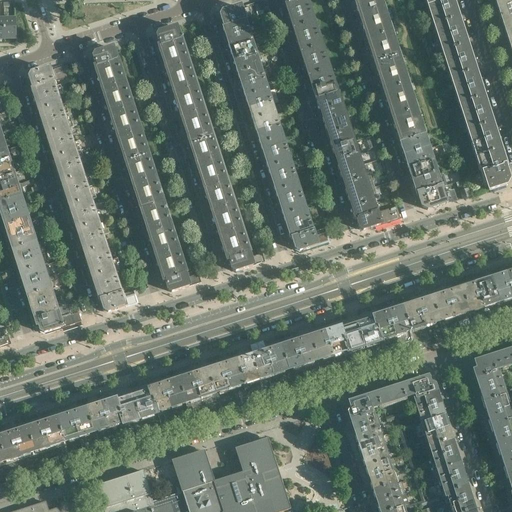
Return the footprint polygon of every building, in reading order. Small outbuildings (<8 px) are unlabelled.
[(310,14),(306,0),(287,6),(285,6),(289,19),(300,15),(301,17),(310,14)] [(383,7),(381,1),(379,2),(378,0),(361,0),(354,2),(359,15),(381,8),(383,7)] [(453,6),(451,0),(426,0),(425,1),(427,7),(429,6),(431,13),(453,6)] [(511,11),(511,0),(504,0),(495,3),(499,16),(511,11)] [(457,19),(455,13),(453,6),(431,13),(434,20),(431,21),(433,27),(457,19)] [(249,19),(246,10),(241,12),(240,8),(222,14),(220,17),(224,27),(242,21),(244,21),(249,19)] [(388,20),(386,14),(383,15),(381,8),(359,15),(363,28),(388,20)] [(511,26),(511,11),(499,16),(504,29),(511,26)] [(313,24),(310,14),(301,17),(300,15),(289,19),(293,30),(313,24)] [(3,19),(4,39),(15,39),(15,19),(3,19)] [(462,32),(461,27),(460,28),(457,19),(433,27),(435,33),(437,32),(440,39),(462,32)] [(389,33),(387,27),(389,26),(388,20),(363,28),(367,40),(389,33)] [(248,34),(246,27),(244,27),(242,21),(224,27),(222,29),(224,34),(226,34),(227,39),(239,35),(240,37),(248,34)] [(318,38),(313,24),(293,30),(297,42),(308,39),(309,41),(318,38)] [(180,41),(176,29),(158,34),(157,38),(160,47),(158,48),(180,41)] [(466,45),(463,37),(464,37),(462,32),(440,39),(442,46),(440,47),(442,53),(466,45)] [(396,46),(394,40),(392,40),(389,33),(367,40),(371,54),(396,46)] [(250,45),(248,39),(249,37),(248,34),(240,37),(239,35),(227,39),(229,44),(227,45),(229,51),(250,45)] [(321,48),(318,38),(309,41),(308,39),(297,42),(301,54),(321,48)] [(185,57),(183,48),(181,40),(180,41),(158,48),(160,55),(162,56),(165,63),(163,65),(166,72),(189,64),(186,57),(185,57)] [(256,58),(254,51),(252,51),(250,45),(229,51),(231,57),(233,58),(235,63),(247,59),(248,61),(256,58)] [(470,59),(466,45),(442,53),(444,59),(446,59),(448,66),(470,59)] [(398,59),(396,53),(398,52),(396,46),(371,54),(375,67),(398,59)] [(325,62),(321,48),(301,54),(305,66),(316,63),(316,65),(325,62)] [(116,61),(113,49),(95,55),(93,58),(96,68),(94,68),(94,69),(116,61)] [(257,69),(255,62),(257,61),(256,58),(248,61),(247,59),(235,63),(236,67),(235,69),(237,75),(257,69)] [(404,72),(402,65),(400,66),(398,59),(375,67),(379,80),(404,72)] [(474,72),(470,59),(448,66),(450,73),(448,73),(450,79),(474,72)] [(120,73),(119,68),(117,69),(115,62),(117,62),(116,61),(94,69),(96,75),(98,76),(100,80),(120,73)] [(329,72),(325,62),(316,65),(316,63),(305,66),(308,78),(329,72)] [(193,81),(190,72),(191,72),(189,64),(166,72),(168,79),(170,79),(172,87),(171,89),(173,95),(196,88),(194,81),(193,81)] [(264,82),(261,75),(259,74),(257,69),(237,75),(239,81),(241,82),(243,86),(255,82),(255,84),(264,82)] [(53,82),(49,70),(31,75),(29,79),(32,89),(53,82)] [(333,85),(329,72),(308,78),(312,90),(323,86),(324,88),(333,85)] [(406,85),(404,78),(406,78),(404,72),(379,80),(383,93),(406,85)] [(479,85),(478,80),(477,80),(474,72),(450,79),(452,85),(454,85),(457,92),(479,85)] [(122,86),(120,79),(122,79),(120,73),(100,80),(101,84),(100,85),(102,92),(122,86)] [(57,96),(55,89),(53,89),(51,83),(53,82),(32,89),(31,90),(32,95),(34,96),(36,100),(48,96),(49,98),(57,96)] [(265,92),(263,86),(264,85),(264,82),(255,84),(255,82),(243,86),(244,91),(243,92),(245,99),(265,92)] [(336,95),(333,85),(324,88),(323,86),(312,90),(316,102),(336,95)] [(412,97),(410,91),(408,92),(406,85),(383,93),(388,105),(412,97)] [(483,98),(480,89),(481,89),(479,85),(457,92),(459,99),(457,100),(459,106),(483,98)] [(128,97),(126,92),(125,92),(122,86),(102,92),(104,99),(106,100),(107,104),(128,97)] [(201,105),(198,96),(199,95),(196,88),(173,95),(175,102),(177,103),(180,111),(179,112),(181,119),(204,112),(202,104),(201,105)] [(271,105),(269,98),(267,98),(265,92),(245,99),(247,105),(249,105),(250,110),(262,106),(263,108),(271,105)] [(344,113),(343,109),(340,100),(338,101),(336,95),(316,102),(318,108),(320,108),(322,113),(323,118),(322,119),(324,126),(344,119),(342,113),(344,113)] [(58,106),(57,100),(58,99),(57,96),(49,98),(48,96),(36,100),(37,105),(36,107),(38,113),(58,106)] [(130,109),(128,103),(130,102),(128,97),(107,104),(108,108),(107,109),(109,116),(130,109)] [(414,111),(412,104),(414,104),(412,97),(388,105),(392,118),(414,111)] [(487,111),(483,98),(459,106),(461,112),(463,111),(465,118),(487,111)] [(273,116),(271,110),(272,108),(271,105),(263,108),(262,106),(250,110),(252,115),(250,116),(252,122),(273,116)] [(65,120),(62,113),(60,112),(58,106),(38,113),(40,119),(42,119),(44,124),(56,120),(57,122),(65,120)] [(136,121),(134,115),(132,116),(130,109),(109,116),(112,123),(114,123),(115,127),(136,121)] [(421,123),(419,117),(417,118),(414,111),(392,118),(396,131),(421,123)] [(491,124),(487,111),(465,118),(467,125),(465,126),(467,132),(491,124)] [(208,128),(205,119),(206,119),(204,112),(181,119),(183,126),(185,127),(187,134),(186,136),(188,143),(211,135),(209,128),(208,128)] [(279,129),(277,122),(275,122),(273,116),(252,122),(254,129),(256,129),(258,134),(270,130),(271,132),(279,129)] [(353,142),(350,132),(348,124),(346,125),(344,119),(324,126),(326,132),(328,132),(329,137),(331,142),(329,143),(331,149),(352,143),(353,142)] [(66,130),(64,124),(66,123),(65,120),(57,122),(56,120),(44,124),(45,129),(44,130),(46,137),(66,130)] [(138,133),(136,127),(137,126),(136,121),(115,127),(116,131),(115,133),(117,140),(138,133)] [(423,137),(421,130),(423,129),(421,123),(396,131),(400,144),(423,137)] [(496,137),(495,132),(494,133),(491,124),(467,132),(469,138),(471,137),(474,144),(496,137)] [(280,140),(278,133),(280,132),(279,129),(271,132),(270,130),(258,134),(259,138),(258,140),(260,146),(280,140)] [(72,143),(70,136),(68,136),(66,130),(46,137),(48,143),(50,143),(51,148),(63,144),(64,146),(72,143)] [(143,144),(141,139),(140,140),(138,133),(117,140),(119,146),(121,147),(122,151),(143,144)] [(214,148),(213,143),(214,143),(211,135),(188,143),(191,150),(193,150),(194,154),(214,148)] [(429,149),(427,143),(425,143),(423,137),(400,144),(404,157),(429,149)] [(500,151),(498,146),(497,142),(498,142),(496,137),(474,144),(476,151),(474,152),(476,158),(500,151)] [(286,153),(284,146),(282,145),(280,140),(260,146),(262,152),(264,153),(265,157),(277,154),(278,156),(286,153)] [(74,154),(72,148),(73,146),(72,143),(64,146),(63,144),(51,148),(53,152),(51,154),(53,160),(74,154)] [(358,156),(355,148),(353,149),(352,143),(331,149),(333,156),(335,156),(337,161),(349,157),(350,159),(358,156)] [(145,157),(143,150),(145,150),(143,144),(122,151),(124,155),(123,157),(125,163),(145,157)] [(219,159),(217,152),(216,152),(214,148),(194,154),(195,158),(194,160),(196,167),(219,159)] [(431,163),(429,156),(431,155),(429,149),(404,157),(408,170),(431,163)] [(10,167),(9,163),(7,158),(8,158),(7,153),(8,152),(8,150),(0,152),(0,178),(15,173),(14,171),(13,172),(11,167),(10,167)] [(505,167),(500,151),(476,158),(478,164),(480,164),(482,170),(480,171),(481,175),(505,167)] [(288,163),(286,157),(287,156),(286,153),(278,156),(277,154),(265,157),(267,162),(265,164),(267,170),(288,163)] [(80,167),(78,160),(76,160),(74,154),(53,160),(55,166),(57,167),(59,171),(71,168),(72,170),(80,167)] [(361,166),(358,156),(350,159),(349,157),(337,161),(338,166),(337,167),(339,173),(359,167),(361,166)] [(151,168),(149,163),(147,163),(145,157),(125,163),(127,170),(129,171),(130,175),(151,168)] [(223,176),(221,167),(219,159),(196,167),(198,173),(200,174),(203,182),(201,183),(204,190),(227,183),(224,175),(223,176)] [(294,177),(292,169),(290,169),(288,163),(267,170),(269,176),(271,176),(273,181),(285,177),(286,179),(294,177)] [(437,175),(435,169),(433,169),(431,163),(408,170),(412,183),(437,175)] [(81,177),(79,171),(81,170),(80,167),(72,170),(71,168),(59,171),(60,176),(59,178),(61,184),(81,177)] [(365,180),(363,172),(361,172),(359,167),(339,173),(341,180),(343,180),(345,185),(357,181),(357,183),(365,180)] [(508,180),(504,168),(505,168),(505,167),(481,175),(482,179),(484,178),(488,191),(505,186),(505,185),(506,185),(508,181),(508,180)] [(153,180),(151,174),(152,173),(151,168),(130,175),(131,179),(130,180),(132,187),(153,180)] [(18,190),(16,186),(15,181),(16,181),(14,176),(16,175),(15,173),(0,178),(0,203),(22,197),(22,195),(20,195),(18,190)] [(439,188),(437,182),(439,181),(437,175),(412,183),(417,196),(439,188)] [(87,191),(85,184),(83,183),(81,177),(61,184),(63,190),(65,191),(66,195),(79,191),(79,193),(87,191)] [(295,179),(294,177),(286,179),(285,177),(273,181),(274,186),(273,187),(275,193),(295,187),(294,181),(295,179)] [(158,192),(157,187),(155,187),(153,180),(132,187),(134,194),(136,194),(138,198),(158,192)] [(367,191),(365,185),(367,184),(365,180),(357,183),(357,181),(345,185),(346,189),(344,191),(347,197),(367,191)] [(230,195),(228,191),(229,190),(227,183),(204,190),(206,197),(208,198),(209,202),(230,195)] [(297,193),(295,187),(275,193),(277,200),(279,200),(281,205),(293,201),(293,203),(302,200),(299,193),(297,193)] [(456,201),(453,191),(443,194),(441,187),(439,188),(417,196),(418,196),(422,208),(426,210),(427,210),(427,211),(456,201)] [(373,204),(369,190),(367,191),(347,197),(349,204),(351,204),(352,208),(364,205),(365,206),(373,204)] [(470,197),(467,190),(460,192),(463,199),(470,197)] [(89,201),(87,195),(88,194),(87,191),(79,193),(79,191),(66,195),(68,200),(67,201),(69,208),(89,201)] [(160,204),(158,198),(160,197),(158,192),(138,198),(139,202),(138,204),(140,211),(160,204)] [(234,206),(232,199),(231,199),(230,195),(209,202),(210,205),(209,207),(211,214),(234,206)] [(23,207),(22,204),(23,204),(21,199),(23,198),(22,197),(0,203),(0,213),(1,216),(14,212),(13,210),(23,207)] [(303,210),(301,205),(303,203),(302,200),(293,203),(293,201),(281,205),(282,209),(281,211),(283,217),(303,210)] [(95,214),(93,207),(91,207),(89,201),(69,208),(70,214),(73,214),(74,219),(86,215),(87,217),(95,214)] [(168,221),(164,210),(163,211),(160,204),(140,211),(142,218),(144,218),(146,226),(145,228),(148,234),(168,228),(166,221),(168,221)] [(374,214),(373,209),(375,208),(373,204),(365,206),(364,205),(352,208),(354,213),(352,214),(354,220),(356,220),(374,214)] [(237,219),(236,214),(237,214),(234,206),(211,214),(213,221),(215,221),(217,225),(237,219)] [(27,218),(26,213),(25,214),(23,207),(13,210),(14,212),(1,216),(5,228),(30,220),(29,218),(27,218)] [(363,231),(400,219),(396,207),(374,214),(356,220),(359,230),(363,231)] [(309,224),(307,217),(305,216),(303,210),(283,217),(285,223),(287,224),(288,229),(300,225),(301,227),(309,224)] [(96,225),(95,219),(96,217),(95,214),(87,217),(86,215),(74,219),(76,223),(74,225),(76,231),(96,225)] [(242,230),(240,223),(239,223),(237,219),(217,225),(218,229),(217,231),(219,238),(242,230)] [(33,237),(31,232),(30,228),(30,227),(29,223),(31,222),(30,220),(5,228),(12,251),(37,243),(37,241),(35,241),(33,237)] [(310,234),(309,228),(310,227),(309,224),(301,227),(300,225),(288,229),(290,233),(288,235),(290,240),(292,240),(312,234),(312,233),(310,234)] [(103,238),(100,231),(98,231),(96,225),(76,231),(78,237),(80,238),(82,243),(94,239),(95,241),(103,238)] [(173,239),(172,234),(170,234),(168,228),(148,234),(150,241),(152,242),(153,246),(173,239)] [(329,242),(325,230),(324,229),(312,233),(312,234),(292,240),(295,250),(299,252),(329,242)] [(245,242),(243,238),(244,238),(242,230),(219,238),(221,244),(223,245),(224,249),(245,242)] [(104,248),(102,243),(104,241),(103,238),(95,241),(94,239),(82,243),(83,247),(82,249),(84,255),(104,248)] [(176,251),(174,245),(175,244),(173,239),(153,246),(154,250),(153,251),(155,258),(176,251)] [(250,254),(247,246),(246,247),(245,242),(224,249),(225,253),(224,254),(227,262),(229,261),(228,261),(247,255),(247,254),(249,254),(249,255),(250,254)] [(40,260),(39,255),(37,251),(38,250),(36,246),(38,245),(37,243),(12,251),(20,274),(45,266),(44,264),(42,264),(41,260),(40,260)] [(110,262),(108,255),(106,254),(104,248),(84,255),(86,261),(88,262),(89,266),(102,262),(102,264),(110,262)] [(181,263),(179,258),(178,258),(176,251),(155,258),(157,265),(159,266),(160,269),(181,263)] [(235,272),(265,263),(262,254),(250,258),(249,255),(249,254),(247,254),(247,255),(228,261),(229,261),(231,271),(235,272)] [(112,272),(110,266),(111,265),(110,262),(102,264),(102,262),(89,266),(91,271),(89,272),(91,279),(112,272)] [(183,275),(181,269),(183,268),(181,263),(160,269),(162,273),(161,275),(163,282),(165,282),(165,281),(183,275)] [(47,283),(46,279),(44,274),(45,274),(44,269),(45,268),(45,266),(20,274),(27,297),(52,289),(52,287),(50,288),(48,283),(47,283)] [(171,293),(201,283),(197,271),(185,275),(185,274),(183,275),(165,281),(165,282),(168,291),(171,293)] [(118,285),(116,278),(114,278),(112,272),(91,279),(93,285),(95,285),(97,290),(109,286),(110,288),(118,285)] [(511,311),(511,297),(505,276),(490,281),(498,303),(508,300),(509,303),(506,304),(509,312),(511,311)] [(501,315),(498,303),(490,281),(476,285),(489,327),(504,322),(501,315)] [(119,295),(117,290),(119,288),(118,285),(110,288),(109,286),(97,290),(98,295),(97,296),(99,301),(101,302),(119,296),(119,295)] [(489,327),(476,285),(446,295),(454,318),(457,329),(460,337),(489,327)] [(55,306),(53,302),(52,297),(53,297),(51,292),(53,291),(52,289),(27,297),(35,321),(60,313),(59,311),(57,311),(56,306),(55,306)] [(133,296),(131,292),(121,295),(119,295),(119,296),(101,302),(104,311),(107,313),(137,304),(134,295),(133,296)] [(454,318),(446,295),(432,299),(439,322),(454,318)] [(439,322),(432,299),(417,304),(424,327),(439,322)] [(424,327),(417,304),(402,309),(410,332),(424,327)] [(410,332),(402,309),(388,314),(395,336),(410,332)] [(511,319),(511,311),(509,312),(501,315),(504,322),(511,319)] [(62,328),(59,321),(60,320),(59,315),(60,315),(60,313),(35,321),(37,328),(39,328),(40,332),(44,334),(62,328)] [(80,322),(78,315),(78,314),(71,317),(60,320),(59,321),(62,328),(80,322)] [(395,336),(388,314),(373,318),(373,320),(381,343),(396,338),(395,336)] [(384,353),(381,343),(373,320),(364,323),(350,328),(340,331),(340,329),(339,329),(353,371),(358,370),(359,369),(360,368),(360,367),(361,367),(361,366),(361,365),(361,364),(361,363),(357,351),(371,346),(375,359),(376,360),(376,361),(377,361),(378,362),(379,362),(380,362),(381,362),(386,360),(384,353)] [(455,328),(452,320),(442,324),(444,332),(455,328)] [(353,371),(339,329),(325,334),(338,376),(353,371)] [(460,337),(457,329),(443,334),(445,341),(460,337)] [(338,376),(325,334),(310,339),(324,380),(338,376)] [(445,341),(443,334),(428,338),(430,346),(445,341)] [(0,347),(10,345),(7,337),(0,339),(0,347)] [(430,346),(428,338),(413,343),(416,351),(430,346)] [(324,380),(310,339),(295,343),(309,385),(324,380)] [(309,385),(295,343),(281,348),(294,390),(309,385)] [(416,351),(413,343),(399,348),(401,355),(416,351)] [(294,390),(281,348),(266,353),(273,376),(277,387),(279,395),(294,390)] [(401,355),(399,348),(384,353),(386,360),(401,355)] [(511,364),(511,358),(510,352),(490,358),(494,370),(495,370),(496,370),(511,364)] [(273,376),(266,353),(251,357),(259,380),(273,376)] [(262,392),(259,380),(251,357),(237,362),(250,404),(265,399),(262,392)] [(494,370),(490,358),(475,363),(477,371),(473,372),(476,380),(497,373),(496,370),(495,370),(494,370)] [(250,404),(237,362),(193,376),(200,399),(204,411),(206,418),(250,404)] [(500,385),(497,374),(497,373),(476,380),(475,381),(477,386),(478,386),(480,392),(500,385)] [(200,399),(193,376),(178,381),(185,404),(200,399)] [(436,394),(434,387),(431,386),(429,386),(427,379),(410,384),(414,397),(415,400),(436,394)] [(185,404),(178,381),(163,386),(171,409),(185,404)] [(414,397),(410,384),(388,391),(392,404),(414,397)] [(504,396),(500,385),(480,392),(482,398),(480,398),(482,404),(504,396)] [(159,425),(156,413),(171,409),(163,386),(148,391),(149,392),(139,395),(116,403),(115,401),(122,424),(126,435),(128,443),(134,441),(135,441),(135,440),(136,440),(136,439),(137,438),(137,437),(137,436),(137,435),(133,423),(147,418),(150,431),(151,432),(152,433),(153,433),(154,434),(156,434),(157,434),(162,432),(159,425)] [(279,395),(277,387),(262,392),(265,399),(279,395)] [(392,404),(388,391),(366,398),(370,411),(392,404)] [(439,405),(438,401),(439,401),(437,394),(436,395),(436,394),(415,400),(419,412),(439,405)] [(508,408),(504,396),(482,404),(484,410),(485,409),(487,415),(508,408)] [(370,411),(366,398),(349,404),(351,411),(349,412),(348,414),(351,421),(371,414),(370,411)] [(122,424),(115,401),(100,406),(108,429),(122,424)] [(444,415),(442,409),(441,409),(439,405),(419,412),(423,424),(443,417),(443,416),(444,415)] [(108,429),(100,406),(86,411),(93,434),(108,429)] [(511,420),(508,408),(487,415),(489,421),(488,421),(490,427),(511,420)] [(93,434),(86,411),(71,415),(78,438),(93,434)] [(206,418),(204,411),(189,415),(191,423),(206,418)] [(375,426),(371,414),(351,421),(351,422),(350,423),(352,429),(353,429),(354,433),(375,426)] [(78,438),(71,415),(56,420),(64,443),(78,438)] [(191,423),(189,415),(174,420),(177,428),(191,423)] [(447,429),(446,425),(447,424),(445,418),(444,418),(443,417),(423,424),(427,435),(447,429)] [(67,454),(64,443),(56,420),(0,438),(0,484),(70,462),(67,454)] [(177,428),(174,420),(159,425),(162,432),(177,428)] [(511,432),(511,421),(511,420),(490,427),(492,433),(493,432),(495,438),(511,432)] [(379,438),(375,426),(354,433),(356,437),(355,437),(357,444),(358,443),(358,444),(379,438)] [(452,439),(449,433),(448,433),(447,429),(427,435),(430,447),(451,440),(450,439),(452,439)] [(511,445),(511,432),(495,438),(497,444),(496,445),(497,450),(511,445)] [(128,443),(126,435),(111,440),(114,448),(128,443)] [(382,450),(379,438),(358,444),(359,446),(357,446),(359,452),(361,452),(362,456),(382,450)] [(114,448),(111,440),(97,445),(99,453),(114,448)] [(280,511),(289,509),(280,482),(279,478),(276,468),(267,440),(236,450),(243,473),(236,476),(234,472),(236,479),(214,485),(203,452),(172,462),(182,493),(152,502),(137,507),(139,511),(136,511),(280,511)] [(455,452),(453,448),(454,448),(452,441),(451,442),(451,440),(430,447),(434,459),(455,452)] [(99,453),(97,445),(82,449),(84,457),(99,453)] [(511,458),(511,445),(497,450),(499,456),(500,456),(502,462),(511,458)] [(84,457),(82,449),(67,454),(70,462),(84,457)] [(386,461),(382,450),(362,456),(363,460),(362,461),(364,467),(365,467),(366,468),(386,461)] [(459,462),(457,456),(456,456),(455,452),(434,459),(438,470),(458,464),(458,463),(459,462)] [(511,471),(511,458),(502,462),(504,468),(503,468),(505,474),(511,471)] [(390,473),(386,461),(366,468),(366,469),(365,469),(367,476),(368,475),(369,480),(390,473)] [(462,476),(461,471),(462,471),(460,465),(459,465),(458,464),(438,470),(442,482),(462,476)] [(152,502),(143,472),(96,487),(104,511),(136,511),(139,511),(137,507),(152,502)] [(394,485),(390,473),(369,480),(371,484),(370,484),(372,491),(373,490),(373,491),(394,485)] [(467,486),(465,479),(463,480),(462,476),(442,482),(445,494),(466,487),(465,486),(467,486)] [(397,496),(394,485),(373,491),(374,492),(372,493),(374,499),(376,499),(377,503),(397,496)] [(470,499),(468,495),(469,494),(467,488),(466,488),(466,487),(445,494),(449,506),(470,499)] [(389,511),(401,508),(397,496),(377,503),(378,507),(377,508),(378,511),(389,511)] [(474,509),(472,503),(471,503),(470,499),(449,506),(451,511),(469,511),(473,511),(473,510),(474,509)] [(58,511),(57,509),(48,511),(45,503),(16,511),(58,511)]
